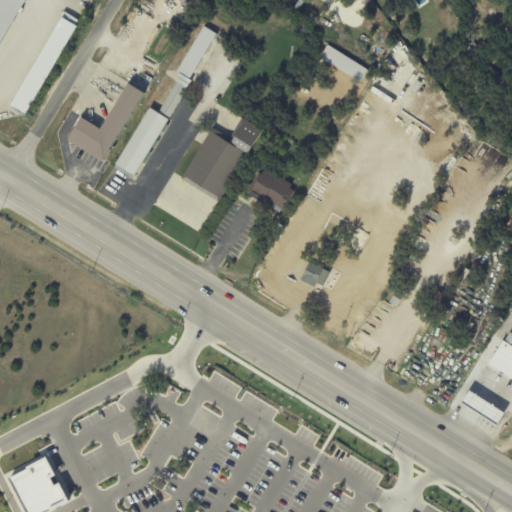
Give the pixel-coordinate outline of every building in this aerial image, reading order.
[(0,0),(20,0),(0,33),(0,0)] [(59,19),(74,27),(24,115),(9,106),(59,19)] [(111,164),(146,105),(154,110),(202,27),(215,35),(132,176),(111,164)] [(368,68),(325,47),(318,60),(362,81),(368,68)] [(77,115),(65,135),(101,156),(140,90),(124,81),(97,127),(77,115)] [(179,176),(217,199),(259,130),(239,118),(227,137),(209,126),(179,176)] [(264,167),(249,192),(279,209),(294,185),(264,167)] [(310,257),(300,278),(320,288),(330,267),(310,257)] [(511,336),(507,333),(488,363),(511,377),(511,336)] [(466,392),(501,413),(494,425),(458,404),(466,392)] [(45,455),(2,476),(20,511),(46,511),(68,501),(45,455)]
